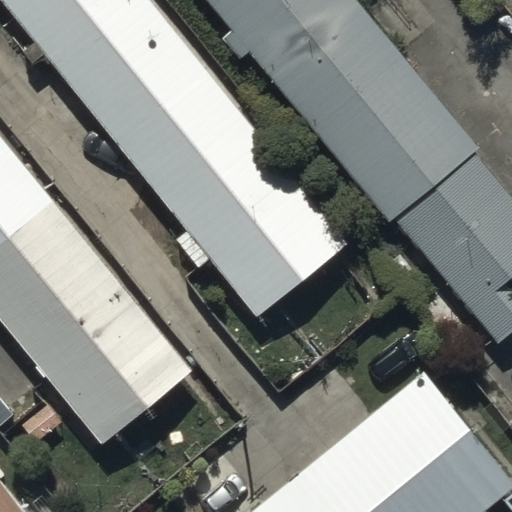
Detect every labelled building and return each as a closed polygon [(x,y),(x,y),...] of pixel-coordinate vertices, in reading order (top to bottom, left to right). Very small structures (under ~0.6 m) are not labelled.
[(156,0),(0,0),(0,1),(36,47),(21,59),(35,77),(50,64),(188,235),(176,244),(204,278),(215,270),(261,328),(358,250),(156,0)] [(210,0),(504,347),(511,340),(511,296),(505,288),(511,282),(511,199),(475,156),(485,148),(359,0),(210,0)] [(0,112),(0,315),(106,445),(206,364),(0,112)] [(511,473),(431,372),(255,511),(492,511),(511,495),(511,473)] [(0,511),(32,511),(0,471),(0,511)]
